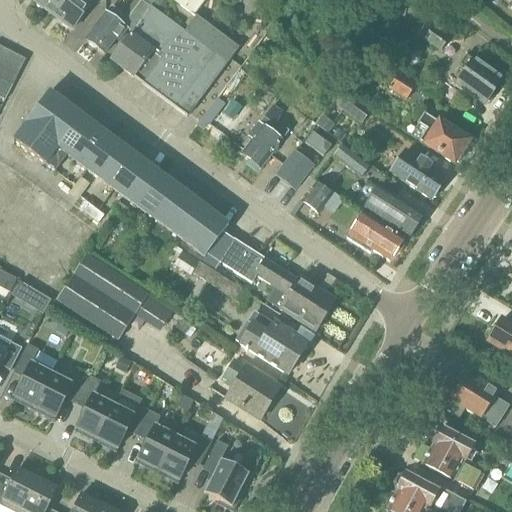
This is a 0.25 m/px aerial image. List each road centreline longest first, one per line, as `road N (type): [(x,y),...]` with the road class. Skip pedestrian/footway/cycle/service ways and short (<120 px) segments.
road 1 (residential): [(409,323),(0,19)]
road 2 (residential): [(302,511),(409,323)]
road 3 (residential): [(0,423),(174,511)]
road 4 (residential): [(409,323),(511,167)]
